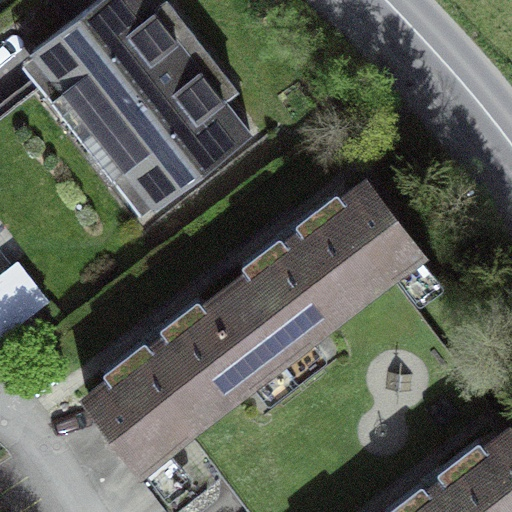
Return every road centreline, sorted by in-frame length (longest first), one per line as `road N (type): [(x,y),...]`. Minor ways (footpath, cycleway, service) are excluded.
road 1 (secondary): [(511,146),(384,0)]
road 2 (residential): [(0,406),(32,424),(88,511)]
